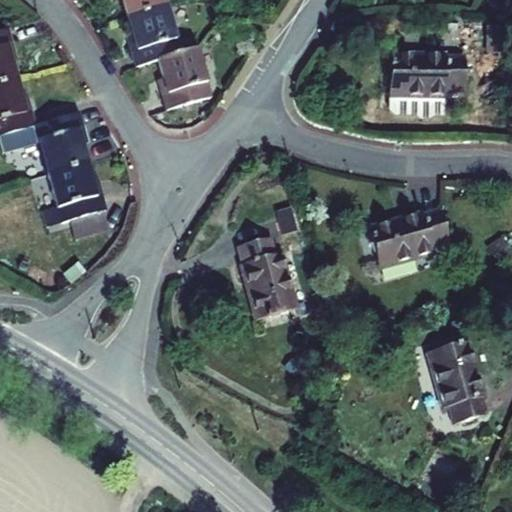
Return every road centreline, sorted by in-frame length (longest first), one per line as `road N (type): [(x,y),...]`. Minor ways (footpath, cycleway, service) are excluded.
road 1 (residential): [(249,102),(290,133),(340,154),(511,165)]
road 2 (residential): [(184,198),(70,26),(44,0)]
road 3 (secondary): [(254,511),(106,396)]
road 4 (residential): [(106,396),(141,313),(159,237)]
road 5 (residential): [(159,237),(88,304),(46,358)]
road 6 (secondary): [(97,417),(219,511)]
road 7 (residential): [(315,0),(249,102)]
